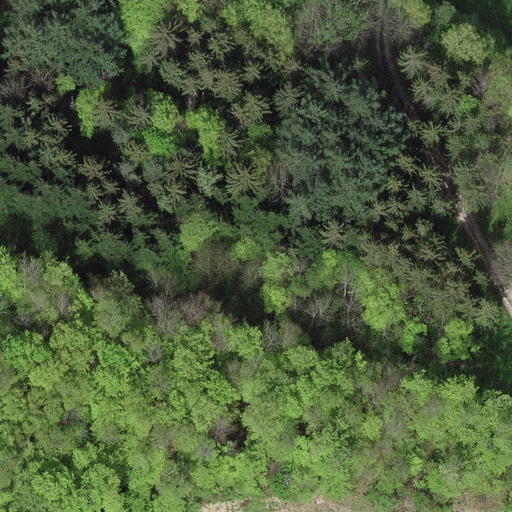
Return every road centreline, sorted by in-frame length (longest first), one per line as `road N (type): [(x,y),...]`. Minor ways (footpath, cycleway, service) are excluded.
road 1 (track): [(511,412),(0,269)]
road 2 (track): [(511,309),(396,92),(387,0)]
